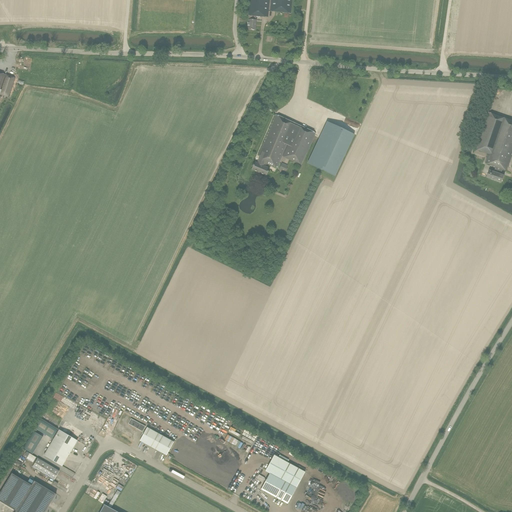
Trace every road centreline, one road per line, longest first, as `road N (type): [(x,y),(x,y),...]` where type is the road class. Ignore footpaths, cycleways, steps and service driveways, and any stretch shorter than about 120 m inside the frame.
road 1 (tertiary): [(511,78),(225,55),(0,48)]
road 2 (unclassified): [(63,511),(97,454),(114,444),(242,511)]
road 3 (tertiary): [(404,511),(511,324)]
